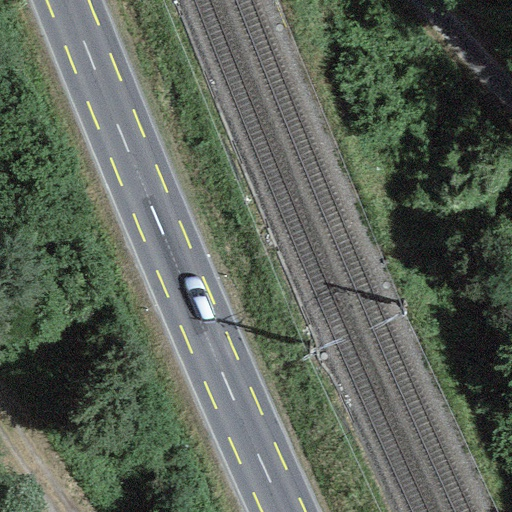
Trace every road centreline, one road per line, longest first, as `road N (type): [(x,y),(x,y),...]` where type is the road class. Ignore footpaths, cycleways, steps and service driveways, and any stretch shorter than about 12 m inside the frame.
road 1 (secondary): [(283,511),(70,0)]
road 2 (track): [(427,0),(511,94)]
